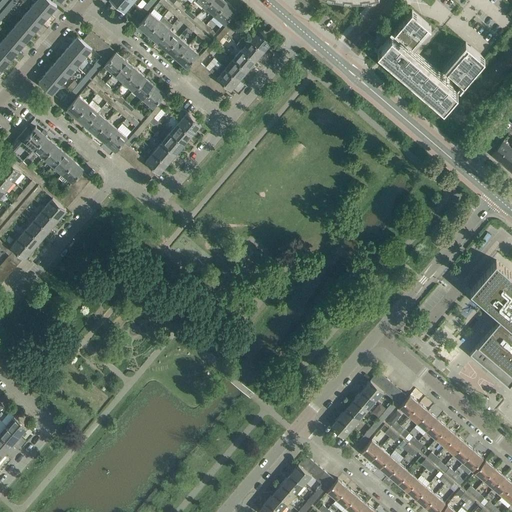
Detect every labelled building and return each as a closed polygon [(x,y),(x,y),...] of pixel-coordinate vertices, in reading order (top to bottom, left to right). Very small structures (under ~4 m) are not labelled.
[(11,0),(5,8),(8,11),(16,2),(14,0),(11,0)] [(51,0),(36,0),(35,2),(49,14),(57,5),(51,0)] [(111,0),(124,11),(125,10),(133,1),(131,0),(111,0)] [(153,3),(150,0),(149,0),(142,9),(145,12),(153,3)] [(165,0),(159,0),(159,1),(169,10),(172,6),(165,0)] [(176,0),(174,3),(183,12),(187,8),(177,0),(176,0)] [(209,0),(205,6),(214,14),(226,0),(225,0),(209,0)] [(224,22),(236,9),(226,0),(214,14),(224,22)] [(41,23),(49,14),(35,2),(27,11),(41,23)] [(172,6),(169,10),(178,18),(181,14),(172,6)] [(0,13),(0,19),(1,20),(8,11),(5,8),(0,13)] [(193,20),(196,16),(187,8),(183,12),(193,20)] [(145,12),(142,9),(134,18),(137,21),(145,12)] [(382,45),(377,50),(378,50),(386,57),(444,106),(448,101),(483,60),(485,58),(466,42),(465,43),(468,45),(465,49),(464,49),(447,69),(453,73),(449,77),(455,83),(453,86),(407,46),(410,43),(411,44),(428,25),(430,27),(431,26),(429,24),(412,10),(411,10),(382,45)] [(27,11),(19,20),(33,32),(41,23),(27,11)] [(148,33),(160,20),(150,11),(138,25),(148,33)] [(238,11),(230,21),(234,24),(242,14),(238,11)] [(181,14),(178,18),(188,26),(191,22),(181,14)] [(203,28),(206,24),(196,16),(193,20),(203,28)] [(25,41),(33,32),(19,20),(11,29),(25,41)] [(160,20),(148,33),(158,41),(169,28),(160,20)] [(225,33),(234,24),(230,21),(222,30),(225,33)] [(201,30),(191,22),(188,26),(197,34),(201,30)] [(212,36),(215,33),(206,24),(203,28),(212,36)] [(169,28),(158,41),(167,50),(179,36),(169,28)] [(259,28),(258,28),(250,38),(264,50),(272,40),(259,28)] [(11,29),(4,39),(18,51),(25,41),(11,29)] [(83,39),(87,43),(96,34),(91,30),(83,39)] [(210,39),(201,30),(197,34),(207,43),(210,39)] [(217,43),(225,33),(222,30),(213,40),(217,43)] [(256,59),(264,50),(250,38),(245,33),(237,43),(242,48),(256,59)] [(100,37),(96,34),(87,43),(92,47),(100,37)] [(70,45),(84,56),(92,47),(87,43),(83,39),(78,35),(70,45)] [(179,36),(167,50),(177,58),(189,44),(179,36)] [(105,41),(100,37),(92,47),(96,51),(105,41)] [(18,51),(4,39),(0,42),(0,51),(10,60),(18,51)] [(209,52),(217,43),(213,40),(205,49),(209,52)] [(96,51),(101,55),(109,45),(105,41),(96,51)] [(189,44),(177,58),(187,66),(198,53),(189,44)] [(70,45),(62,54),(76,66),(84,56),(70,45)] [(114,49),(109,45),(101,55),(102,55),(105,59),(114,49)] [(248,69),(256,59),(242,48),(234,57),(248,69)] [(201,62),(209,52),(205,49),(197,59),(201,62)] [(0,51),(0,67),(2,69),(10,60),(0,51)] [(104,64),(114,73),(126,59),(116,51),(104,64)] [(62,54),(54,63),(68,75),(76,66),(62,54)] [(97,68),(105,59),(102,55),(94,65),(97,68)] [(214,57),(205,66),(206,67),(211,71),(215,75),(220,79),(224,82),(229,87),(231,88),(239,78),(226,67),(222,63),(214,57)] [(239,78),(248,69),(234,57),(226,67),(239,78)] [(126,59),(114,73),(124,81),(135,67),(126,59)] [(194,72),(202,63),(201,62),(197,59),(189,68),(194,72)] [(54,63),(47,72),(61,84),(68,75),(54,63)] [(194,72),(198,76),(206,67),(205,66),(202,63),(194,72)] [(94,65),(86,74),(90,77),(97,68),(94,65)] [(124,81),(133,89),(145,76),(135,67),(124,81)] [(203,80),(211,71),(206,67),(198,76),(203,80)] [(203,80),(207,84),(215,75),(211,71),(203,80)] [(53,93),(61,84),(47,72),(39,81),(53,93)] [(86,74),(78,83),(82,86),(90,77),(86,74)] [(92,78),(102,87),(105,83),(96,74),(92,78)] [(212,88),(220,79),(215,75),(207,84),(212,88)] [(133,89),(143,97),(155,84),(145,76),(133,89)] [(212,88),(216,92),(224,82),(220,79),(212,88)] [(90,80),(87,84),(97,93),(100,89),(90,80)] [(221,96),(229,87),(224,82),(216,92),(221,96)] [(78,83),(70,92),(74,95),(82,86),(78,83)] [(102,87),(112,95),(115,91),(105,83),(102,87)] [(164,92),(155,84),(143,97),(153,106),(164,92)] [(100,89),(97,93),(107,101),(110,97),(100,89)] [(121,103),(125,99),(115,91),(112,95),(121,103)] [(66,105),(74,95),(70,92),(62,101),(66,105)] [(170,97),(167,94),(158,104),(162,107),(170,97)] [(77,117),(88,103),(79,95),(67,108),(77,117)] [(110,97),(107,101),(116,109),(119,105),(110,97)] [(131,111),(134,108),(125,99),(121,103),(131,111)] [(86,125),(98,111),(88,103),(77,117),(86,125)] [(158,104),(150,113),(154,117),(162,107),(158,104)] [(119,105),(116,109),(126,117),(129,114),(119,105)] [(141,120),(144,116),(134,108),(131,111),(141,120)] [(96,133),(107,119),(98,111),(86,125),(96,133)] [(179,121),(192,133),(201,123),(187,112),(179,121)] [(154,117),(150,113),(142,123),(146,126),(154,117)] [(139,122),(129,114),(126,117),(135,126),(139,122)] [(105,141),(117,127),(107,119),(96,133),(105,141)] [(171,131),(184,143),(192,133),(179,121),(171,131)] [(142,123),(134,133),(138,136),(146,126),(142,123)] [(27,126),(15,140),(20,144),(30,152),(34,148),(45,134),(47,132),(43,129),(42,131),(36,126),(32,131),(27,126)] [(115,150),(127,136),(117,127),(105,141),(115,150)] [(162,140),(176,152),(184,143),(171,131),(162,140)] [(125,142),(129,146),(138,136),(134,133),(125,142)] [(43,156),(55,143),(45,134),(34,148),(43,156)] [(154,150),(168,162),(176,152),(162,140),(154,150)] [(492,154),(502,162),(511,150),(511,148),(503,141),(492,154)] [(130,147),(129,146),(125,142),(117,152),(122,156),(130,147)] [(53,164),(64,151),(55,143),(43,156),(53,164)] [(135,150),(130,147),(122,156),(127,160),(135,150)] [(8,148),(4,152),(10,157),(19,165),(23,161),(23,160),(8,148)] [(131,163),(139,154),(135,150),(127,160),(131,163)] [(148,162),(153,166),(157,170),(160,172),(168,162),(154,150),(146,160),(148,162)] [(511,150),(502,162),(511,171),(511,170),(511,150)] [(64,151),(53,164),(62,173),(74,159),(64,151)] [(144,158),(139,154),(131,163),(136,167),(144,158)] [(144,158),(136,167),(140,171),(148,162),(146,160),(144,158)] [(8,159),(0,167),(0,169),(13,180),(21,170),(8,159)] [(74,159),(62,173),(72,181),(73,180),(77,175),(81,170),(84,168),(74,159)] [(19,165),(29,173),(32,169),(23,161),(19,165)] [(153,166),(148,162),(140,171),(145,175),(153,166)] [(153,166),(145,175),(150,179),(157,170),(153,166)] [(0,169),(0,184),(5,189),(13,180),(0,169)] [(38,181),(42,177),(32,169),(29,173),(38,181)] [(77,175),(87,183),(91,178),(81,170),(77,175)] [(83,187),(87,183),(77,175),(73,180),(83,187)] [(38,181),(48,189),(51,186),(42,177),(38,181)] [(32,180),(24,189),(27,193),(36,183),(32,180)] [(70,184),(79,192),(83,187),(73,180),(72,181),(70,184)] [(75,196),(79,192),(70,184),(66,188),(75,196)] [(33,198),(42,188),(38,185),(30,195),(33,198)] [(51,186),(48,189),(58,198),(61,194),(51,186)] [(62,193),(71,201),(75,196),(66,188),(62,193)] [(24,189),(16,198),(20,202),(27,193),(24,189)] [(67,206),(71,201),(62,193),(61,194),(58,198),(67,206)] [(30,195),(22,204),(26,207),(33,198),(30,195)] [(52,197),(44,207),(58,219),(66,209),(52,197)] [(16,198),(7,208),(11,212),(20,202),(16,198)] [(22,204),(13,214),(17,217),(26,207),(22,204)] [(44,207),(36,216),(50,228),(58,219),(44,207)] [(7,208),(0,216),(0,218),(3,221),(11,212),(7,208)] [(13,214),(5,223),(9,227),(17,217),(13,214)] [(36,216),(28,226),(41,238),(50,228),(36,216)] [(9,227),(5,223),(0,229),(0,235),(0,236),(9,227)] [(41,238),(28,226),(19,236),(33,247),(41,238)] [(19,236),(11,245),(25,257),(33,247),(19,236)] [(0,245),(0,246),(9,254),(13,251),(3,242),(0,245)] [(9,254),(8,256),(18,264),(22,259),(13,251),(9,254)] [(14,268),(18,264),(8,256),(5,260),(14,268)] [(5,260),(1,265),(10,273),(14,268),(5,260)] [(470,353),(509,387),(511,383),(511,273),(496,260),(470,290),(501,317),(470,353)] [(0,271),(6,277),(10,273),(1,265),(0,265),(0,271)] [(383,374),(378,370),(371,379),(375,383),(383,374)] [(387,378),(383,374),(375,383),(380,387),(387,378)] [(387,378),(380,387),(384,390),(383,390),(384,391),(392,382),(387,378)] [(362,388),(376,399),(383,390),(384,390),(380,387),(375,383),(371,379),(370,379),(362,388)] [(396,386),(392,382),(384,391),(389,395),(396,386)] [(396,386),(389,395),(393,399),(401,390),(396,386)] [(368,409),(376,399),(362,388),(354,397),(368,409)] [(406,394),(401,390),(393,399),(394,399),(398,403),(406,394)] [(399,406),(409,414),(419,402),(410,394),(399,406)] [(360,418),(368,409),(354,397),(346,406),(360,418)] [(386,408),(390,412),(398,403),(394,399),(386,408)] [(428,410),(419,402),(409,414),(418,422),(428,410)] [(380,403),(372,412),(378,417),(382,421),(390,412),(386,408),(380,403)] [(352,427),(360,418),(346,406),(339,415),(352,427)] [(418,422),(427,430),(437,417),(428,410),(418,422)] [(400,415),(395,411),(386,421),(391,425),(395,420),(395,421),(400,415)] [(6,424),(19,435),(27,426),(14,414),(6,424)] [(344,436),(352,427),(339,415),(330,425),(344,436)] [(375,430),(382,421),(378,417),(370,427),(375,430)] [(446,425),(437,417),(427,430),(436,437),(446,425)] [(395,420),(391,425),(396,429),(400,424),(395,420)] [(6,424),(0,430),(0,434),(12,445),(19,435),(6,424)] [(405,429),(400,424),(396,429),(401,433),(405,429)] [(436,437),(445,445),(455,433),(446,425),(436,437)] [(367,439),(375,430),(370,427),(363,436),(367,439)] [(385,431),(390,436),(394,431),(389,427),(385,431)] [(395,440),(399,436),(394,431),(390,436),(395,440)] [(465,441),(455,433),(445,445),(454,453),(465,441)] [(0,450),(4,454),(12,445),(0,434),(0,450)] [(359,448),(367,439),(363,436),(355,445),(359,448)] [(413,436),(409,440),(414,445),(418,440),(413,436)] [(361,450),(370,458),(381,446),(372,438),(361,450)] [(403,439),(399,444),(403,447),(408,451),(412,447),(407,442),(403,439)] [(423,444),(418,440),(414,445),(419,449),(423,444)] [(454,453),(463,461),(474,449),(465,441),(454,453)] [(380,466),(390,454),(381,446),(370,458),(380,466)] [(413,456),(417,451),(412,447),(408,451),(413,456)] [(483,457),(474,449),(463,461),(473,469),(483,457)] [(431,451),(427,456),(432,460),(436,456),(431,451)] [(299,463),(303,467),(311,458),(306,454),(299,463)] [(380,466),(389,474),(399,462),(390,454),(380,466)] [(441,460),(436,456),(432,460),(437,465),(441,460)] [(303,467),(308,471),(315,462),(311,458),(303,467)] [(421,463),(426,467),(430,462),(425,458),(421,463)] [(485,459),(475,471),(484,479),(495,467),(485,459)] [(312,474),(308,471),(303,467),(299,463),(298,462),(290,472),(304,483),(312,474)] [(312,474),(312,475),(320,466),(315,462),(308,471),(312,474)] [(398,482),(408,470),(399,462),(389,474),(398,482)] [(431,471),(435,467),(430,462),(426,467),(431,471)] [(312,475),(317,479),(324,470),(320,466),(312,475)] [(449,467),(445,471),(450,476),(454,471),(449,467)] [(504,474),(495,467),(484,479),(493,487),(504,474)] [(317,479),(321,483),(329,474),(324,470),(317,479)] [(398,482),(407,490),(417,477),(408,470),(398,482)] [(459,476),(454,471),(450,476),(455,480),(459,476)] [(304,483),(290,472),(282,481),(296,493),(304,483)] [(321,483),(322,483),(326,487),(334,478),(329,474),(321,483)] [(439,478),(445,483),(448,478),(443,474),(439,478)] [(511,481),(504,474),(493,487),(502,495),(511,483),(511,481)] [(416,498),(426,485),(417,477),(407,490),(416,498)] [(327,490),(336,498),(347,486),(338,478),(327,490)] [(450,487),(454,482),(448,478),(445,483),(450,487)] [(296,493),(282,481),(274,490),(288,502),(296,493)] [(322,483),(314,492),(318,496),(326,487),(322,483)] [(511,501),(511,483),(502,495),(511,502),(511,501)] [(416,498),(425,505),(436,493),(426,485),(416,498)] [(470,485),(466,489),(471,494),(475,489),(470,485)] [(356,493),(347,486),(336,498),(346,506),(356,493)] [(460,488),(456,493),(465,501),(469,496),(460,488)] [(480,494),(475,489),(471,494),(476,498),(480,494)] [(274,490),(267,499),(280,511),(281,511),(284,511),(288,508),(285,505),(288,502),(274,490)] [(318,496),(314,492),(306,502),(310,505),(318,496)] [(346,506),(352,511),(355,511),(365,501),(356,493),(346,506)] [(425,505),(432,511),(435,511),(445,501),(436,493),(425,505)] [(471,505),(474,500),(469,496),(465,501),(471,505)] [(278,511),(280,511),(267,499),(258,509),(262,511),(278,511)] [(371,511),(374,509),(365,501),(355,511),(371,511)] [(488,501),(484,505),(490,509),(493,505),(488,501)] [(306,502),(298,511),(299,511),(304,511),(310,505),(306,502)] [(439,511),(455,511),(457,511),(447,503),(439,511)]
